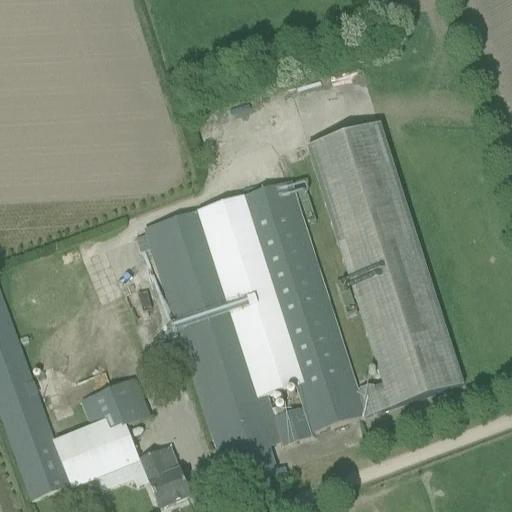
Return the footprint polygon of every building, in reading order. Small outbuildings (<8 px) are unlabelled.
[(382,395),(354,404),(360,422),(459,391),(378,129),(306,151),(382,395)] [(288,188),(235,205),(296,393),(301,412),(308,439),(360,422),(354,404),(288,188)] [(266,402),(296,393),(235,205),(205,215),(266,402)] [(308,439),(301,412),(272,421),(266,402),(205,215),(144,234),(230,497),(286,479),(284,473),(276,475),(269,451),(281,447),(283,451),(309,442),(308,439)] [(72,490),(59,457),(55,446),(0,291),(0,421),(32,505),(72,490)] [(72,490),(131,467),(118,435),(59,457),(72,490)] [(141,465),(159,511),(163,511),(190,501),(179,475),(178,476),(169,454),(158,459),(141,465)]
